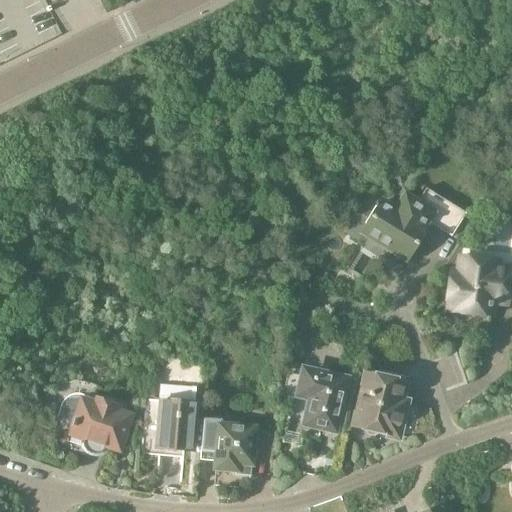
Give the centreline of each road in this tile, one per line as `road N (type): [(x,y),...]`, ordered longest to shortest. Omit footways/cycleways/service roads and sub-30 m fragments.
road 1 (residential): [(511,422),(305,501),(239,511)]
road 2 (residential): [(0,88),(181,0)]
road 3 (residential): [(201,511),(56,490)]
